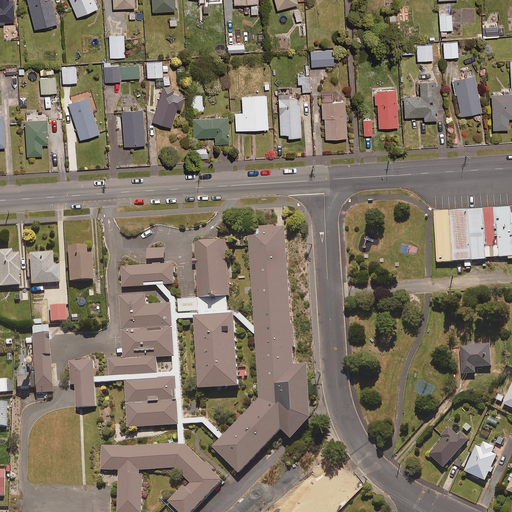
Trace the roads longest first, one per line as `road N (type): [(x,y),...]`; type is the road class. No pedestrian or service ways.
road 1 (residential): [(423,502),(367,461),(340,413),(322,179)]
road 2 (tertiary): [(322,179),(0,200)]
road 3 (tertiary): [(511,167),(322,179)]
